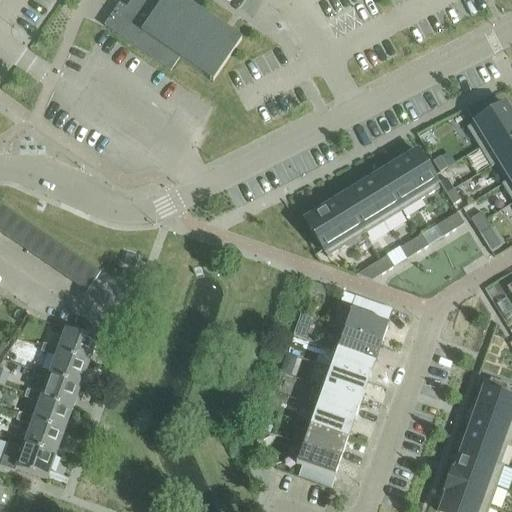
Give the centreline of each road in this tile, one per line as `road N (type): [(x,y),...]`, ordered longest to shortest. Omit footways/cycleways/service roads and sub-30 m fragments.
road 1 (residential): [(0,171),(116,212),(148,214),(511,33)]
road 2 (residential): [(364,511),(431,315)]
